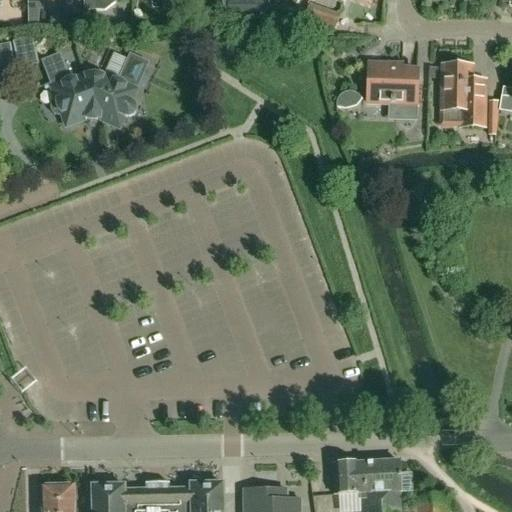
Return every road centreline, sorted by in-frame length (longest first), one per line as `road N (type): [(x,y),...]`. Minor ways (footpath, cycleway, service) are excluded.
road 1 (residential): [(0,453),(491,441)]
road 2 (residential): [(511,33),(425,31),(404,15),(404,0)]
